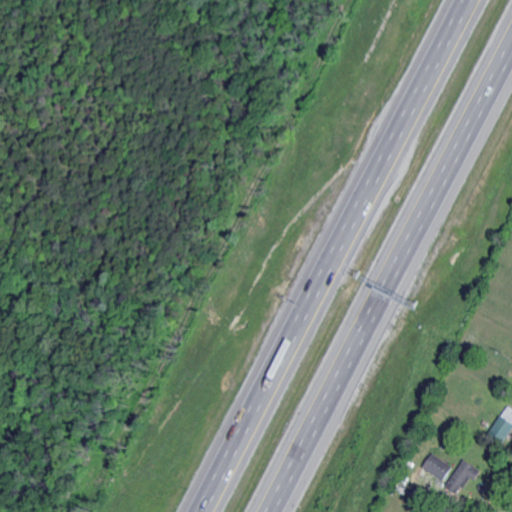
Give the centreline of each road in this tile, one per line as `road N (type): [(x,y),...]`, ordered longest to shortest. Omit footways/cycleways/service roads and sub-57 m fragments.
road 1 (motorway): [(464,0),(198,511)]
road 2 (motorway): [(266,511),(511,43)]
